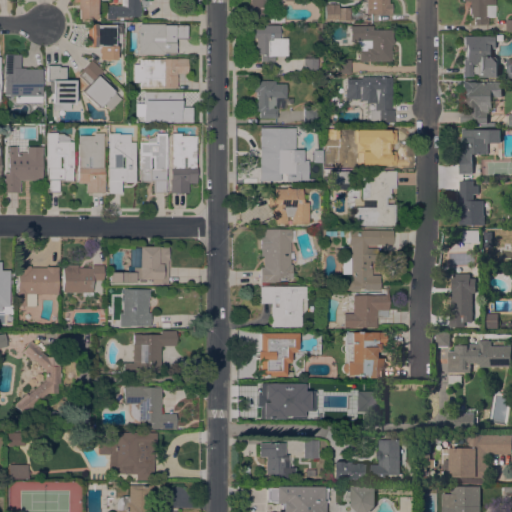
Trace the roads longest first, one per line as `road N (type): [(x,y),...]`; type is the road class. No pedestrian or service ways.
road 1 (tertiary): [(216,511),(215,0)]
road 2 (residential): [(426,0),(423,380)]
road 3 (residential): [(216,226),(0,224)]
